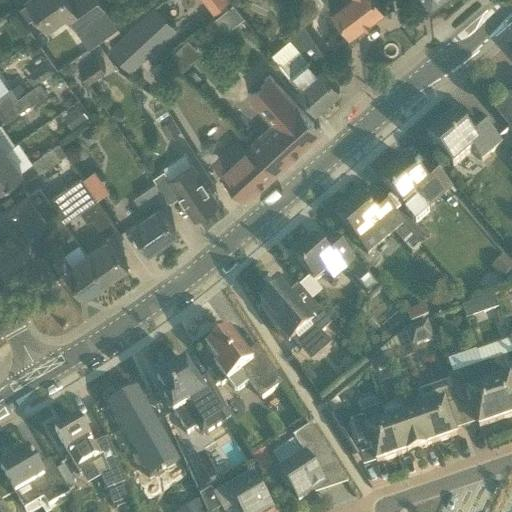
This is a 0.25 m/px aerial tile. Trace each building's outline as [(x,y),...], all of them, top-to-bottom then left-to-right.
[(66,12),(74,23),(78,29),(91,20),(103,37),(118,27),(106,10),(106,9),(99,0),(74,0),(71,2),(69,0),(29,0),(31,2),(47,26),(66,12)] [(203,0),(213,13),(228,0),(203,0)] [(324,0),(330,6),(331,6),(352,34),(386,8),(379,0),(324,0)] [(234,3),(206,25),(217,39),(245,17),(234,3)] [(151,8),(108,46),(127,67),(170,28),(151,8)] [(299,86),(298,87),(316,108),(340,88),(332,79),(322,68),(330,61),(322,48),(303,22),(288,35),(290,38),(299,49),(282,63),(292,74),(290,76),(299,86)] [(96,55),(78,67),(88,82),(106,70),(96,55)] [(320,129),(270,74),(247,94),(272,121),(248,143),(250,145),(262,160),(261,160),(274,172),(320,129)] [(0,108),(25,91),(26,90),(20,82),(19,82),(12,87),(0,95),(0,108)] [(26,91),(26,90),(25,91),(33,102),(47,92),(46,90),(41,83),(40,82),(26,91)] [(0,113),(5,121),(33,102),(25,91),(0,108),(0,113)] [(79,103),(68,112),(77,125),(89,116),(79,103)] [(482,163),(501,146),(474,114),(461,125),(455,117),(428,140),(453,169),(473,152),(482,163)] [(173,117),(160,125),(168,138),(181,130),(173,117)] [(0,123),(0,153),(15,143),(1,123),(0,123)] [(99,136),(91,126),(81,134),(89,144),(99,136)] [(33,161),(39,170),(66,152),(59,142),(32,160),(33,161)] [(247,149),(222,171),(246,198),(274,172),(261,160),(262,160),(250,145),(248,143),(245,146),(247,149)] [(0,186),(22,171),(21,169),(7,149),(0,153),(0,186)] [(381,181),(393,195),(403,207),(405,206),(407,209),(405,211),(417,224),(429,213),(425,208),(428,205),(430,207),(451,189),(430,165),(419,175),(406,160),(381,181)] [(170,177),(164,169),(153,176),(157,181),(170,200),(179,193),(195,216),(201,212),(206,214),(212,210),(212,205),(218,201),(192,162),(170,177)] [(65,221),(80,210),(80,209),(97,197),(83,178),(82,175),(49,198),(38,206),(29,193),(18,201),(2,212),(19,237),(35,225),(45,219),(51,229),(64,220),(65,221)] [(146,214),(132,223),(149,248),(176,230),(160,206),(170,200),(157,181),(134,196),(146,214)] [(337,219),(368,255),(394,233),(402,225),(403,225),(394,214),(384,203),(378,195),(365,205),(360,199),(351,207),(337,219)] [(118,226),(97,197),(80,209),(80,210),(88,221),(93,218),(105,235),(118,226)] [(52,230),(49,232),(32,243),(40,255),(57,244),(73,233),(65,221),(64,220),(51,229),(52,230)] [(347,270),(367,294),(376,286),(332,234),(319,245),(314,239),(292,258),(310,278),(315,284),(326,274),(340,262),(347,270)] [(109,239),(88,254),(105,279),(127,264),(109,239)] [(105,279),(88,254),(66,269),(84,294),(105,279)] [(511,264),(503,257),(491,270),(503,280),(511,270),(511,264)] [(262,298),(265,301),(261,304),(281,328),(277,331),(289,345),(292,342),(301,352),(332,325),(312,303),(303,310),(282,286),(274,293),(271,290),(262,298)] [(478,303),(483,315),(499,310),(494,297),(478,303)] [(412,349),(435,341),(428,323),(406,331),(412,349)] [(249,384),(262,400),(281,386),(283,385),(258,347),(247,355),(229,331),(219,339),(218,337),(216,337),(214,338),(212,339),(211,340),(209,342),(208,343),(207,345),(209,347),(207,348),(218,363),(215,366),(227,382),(236,394),(249,384)] [(398,338),(384,350),(380,353),(385,358),(389,370),(397,367),(393,355),(403,352),(398,338)] [(511,356),(482,367),(501,422),(511,418),(511,356)] [(378,373),(389,370),(385,358),(376,366),(378,373)] [(203,437),(210,433),(230,420),(214,388),(208,375),(197,381),(185,363),(157,380),(167,396),(163,398),(174,416),(185,409),(198,430),(203,437)] [(482,367),(449,379),(453,393),(457,403),(464,422),(475,418),(479,430),(501,422),(482,367)] [(106,405),(132,450),(145,443),(162,471),(179,461),(137,387),(106,405)] [(446,407),(457,403),(453,393),(442,397),(439,387),(417,395),(423,411),(435,445),(457,437),(446,407)] [(354,452),(358,451),(371,447),(377,464),(377,465),(397,458),(399,458),(387,423),(382,408),(350,419),(345,411),(332,419),(354,452)] [(426,448),(435,445),(423,411),(405,417),(417,452),(427,449),(426,448)] [(408,455),(417,452),(405,417),(387,423),(399,458),(408,455)] [(125,485),(124,482),(108,440),(107,441),(109,447),(98,451),(79,419),(76,421),(74,418),(64,424),(66,427),(55,433),(79,474),(102,461),(107,475),(102,477),(108,492),(113,507),(115,506),(117,510),(130,505),(122,486),(125,485)] [(280,472),(282,476),(279,478),(287,490),(290,488),(299,502),(325,485),(319,476),(335,465),(310,427),(293,439),(305,456),(280,472)] [(71,495),(64,484),(71,480),(64,467),(57,471),(56,471),(55,469),(43,476),(39,468),(38,467),(28,449),(13,458),(15,461),(1,469),(11,486),(18,499),(37,488),(45,500),(49,508),(71,495)] [(263,476),(276,469),(266,450),(253,457),(263,476)] [(200,491),(219,481),(204,452),(184,462),(200,491)] [(274,511),(251,474),(215,495),(211,490),(200,497),(206,511),(218,511),(222,510),(222,511),(274,511)]
